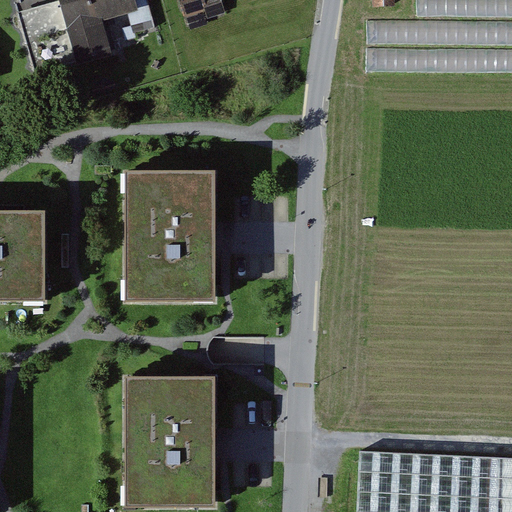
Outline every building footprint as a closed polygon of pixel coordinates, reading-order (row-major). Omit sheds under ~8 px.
[(58,0),(60,6),(18,18),(32,67),(115,43),(110,25),(145,15),(140,0),(58,0)] [(396,0),(374,0),(375,9),(397,8),(396,0)] [(370,17),(369,39),(386,39),(386,33),(421,33),(422,17),(370,17)] [(127,173),(125,305),(214,307),(217,175),(127,173)] [(44,213),(0,213),(0,301),(44,301),(44,213)] [(129,504),(217,504),(217,379),(129,379),(129,504)] [(511,511),(511,460),(360,453),(357,511),(511,511)]
